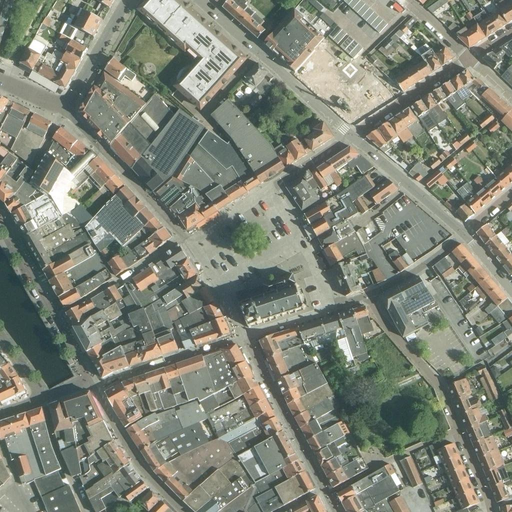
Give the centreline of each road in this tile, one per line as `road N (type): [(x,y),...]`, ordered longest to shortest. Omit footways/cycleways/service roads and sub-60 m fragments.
road 1 (secondary): [(350,135),(198,0)]
road 2 (residential): [(0,220),(89,382)]
road 3 (residential): [(185,238),(64,103)]
road 4 (residential): [(322,490),(241,337)]
road 5 (residential): [(365,297),(440,384),(458,430)]
road 6 (residential): [(89,382),(142,471),(182,511)]
road 7 (residential): [(89,382),(241,337)]
road 8 (secondary): [(466,233),(350,135)]
road 9 (residential): [(327,498),(458,430)]
road 10 (residential): [(350,135),(468,58)]
road 11 (residential): [(328,308),(269,190)]
road 12 (secondary): [(64,103),(127,0)]
road 13 (residential): [(466,233),(365,297)]
